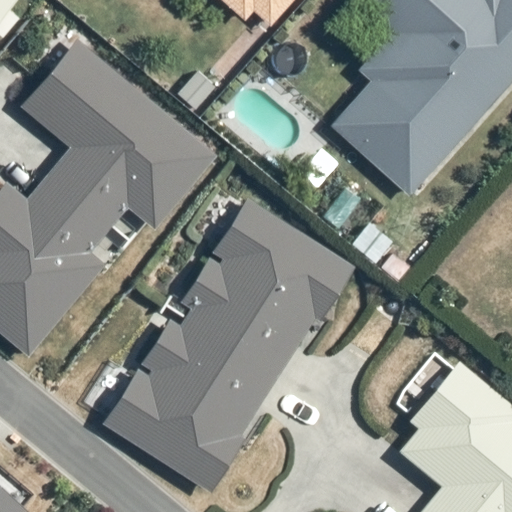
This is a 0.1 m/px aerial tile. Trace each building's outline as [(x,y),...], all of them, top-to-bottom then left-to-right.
[(0,0),(0,16),(13,0),(0,0)] [(211,0),(261,43),(298,0),(211,0)] [(511,0),(370,0),(384,12),(372,22),(404,50),(329,130),(407,201),(511,81),(511,0)] [(0,337),(26,359),(104,267),(87,253),(123,211),(151,234),(215,158),(73,40),(19,105),(71,148),(24,204),(2,186),(0,188),(0,337)] [(133,370),(97,427),(206,496),(351,268),(244,200),(210,253),(219,258),(143,377),(133,370)] [(511,511),(511,425),(511,424),(511,412),(455,367),(405,428),(412,434),(393,457),(435,491),(418,511),(511,511)] [(0,511),(22,511),(0,493),(0,511)]
